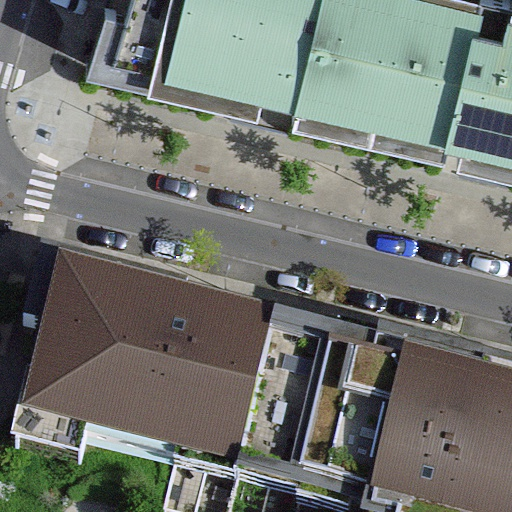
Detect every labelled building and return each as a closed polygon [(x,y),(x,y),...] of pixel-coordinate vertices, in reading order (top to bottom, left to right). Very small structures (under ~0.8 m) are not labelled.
[(511,0),(127,0),(124,10),(107,7),(94,47),(261,88),(297,97),(449,132),(462,136),(511,147),(511,0)] [(256,108),(261,88),(94,47),(89,68),(256,108)] [(444,153),(449,132),(297,97),(293,117),(444,153)] [(511,147),(462,136),(457,156),(511,169),(511,147)] [(116,300),(57,285),(22,428),(180,466),(184,448),(302,477),(300,488),(379,507),(378,511),(511,511),(511,395),(507,394),(509,386),(443,370),(438,388),(335,363),(338,353),(272,337),(269,347),(182,326),(186,309),(118,293),(116,300)]
